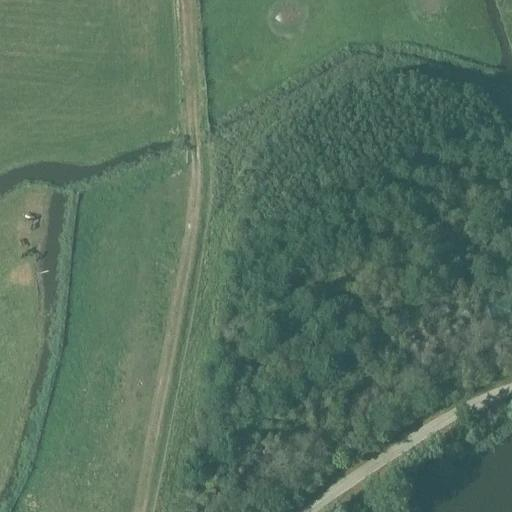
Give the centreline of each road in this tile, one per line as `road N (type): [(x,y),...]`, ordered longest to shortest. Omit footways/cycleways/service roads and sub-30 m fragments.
road 1 (track): [(143,511),(203,186),(187,0)]
road 2 (track): [(511,391),(437,426),(310,511)]
